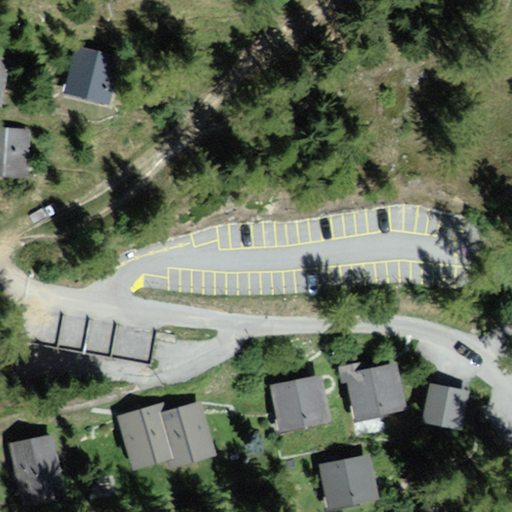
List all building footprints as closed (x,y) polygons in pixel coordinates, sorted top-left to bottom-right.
[(135,57),(84,49),(76,96),(127,105),(135,57)] [(19,56),(0,54),(0,104),(14,106),(19,56)] [(42,130),(0,131),(0,177),(44,176),(42,130)] [(408,354),(349,368),(362,422),(421,408),(408,354)] [(333,372),(281,386),(294,436),(346,423),(333,372)] [(175,397),(127,414),(146,470),(194,454),(199,467),(238,454),(219,399),(181,413),(175,397)] [(59,436),(22,443),(35,511),(72,504),(59,436)] [(384,453),(329,462),(337,506),(392,497),(384,453)]
